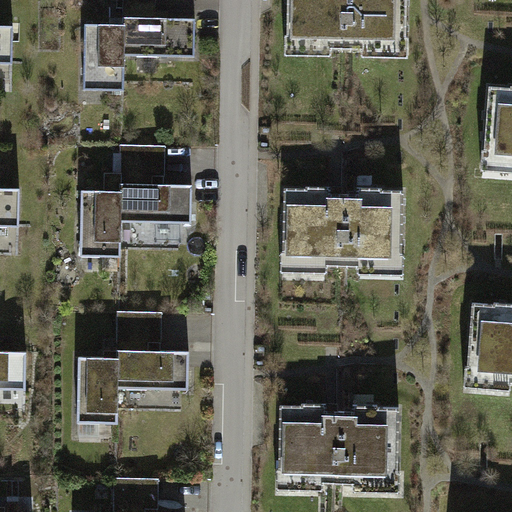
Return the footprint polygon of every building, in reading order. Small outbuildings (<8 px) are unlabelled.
[(158,20),(158,0),(124,0),(124,19),(158,20)] [(285,0),(285,67),(337,67),(337,55),(362,55),(362,68),(416,69),(416,39),(409,39),(409,0),(285,0)] [(124,27),(86,27),(85,92),(125,93),(126,56),(195,57),(195,20),(158,20),(124,19),(124,27)] [(0,62),(11,63),(12,26),(0,25),(0,62)] [(511,91),(491,90),(487,154),(481,154),(480,173),(484,174),(483,183),(511,185),(511,91)] [(123,148),(122,187),(165,188),(166,149),(123,148)] [(122,195),(84,195),(82,260),(123,261),(123,224),(192,225),(193,188),(165,188),(122,187),(122,195)] [(304,194),(281,194),(279,283),(331,284),(331,271),(356,272),(356,284),(410,285),(411,256),(403,256),(404,195),(383,195),(383,190),(357,190),(357,202),(343,202),(332,202),(332,189),(304,188),(304,194)] [(0,226),(18,227),(19,190),(0,189),(0,226)] [(495,304),(473,302),(467,367),(511,371),(511,374),(511,383),(511,382),(511,303),(496,302),(495,304)] [(119,314),(118,353),(161,354),(162,315),(119,314)] [(0,389),(26,390),(27,354),(0,353),(0,389)] [(118,361),(80,360),(79,426),(119,427),(120,390),(188,391),(189,354),(161,354),(118,353),(118,361)] [(303,406),(282,405),(280,470),(324,471),(323,483),(356,483),(356,471),(399,472),(401,408),(379,407),(379,405),(355,404),(355,411),(334,411),(327,411),(328,404),(303,403),(303,406)] [(116,479),(115,511),(158,511),(159,480),(116,479)]
